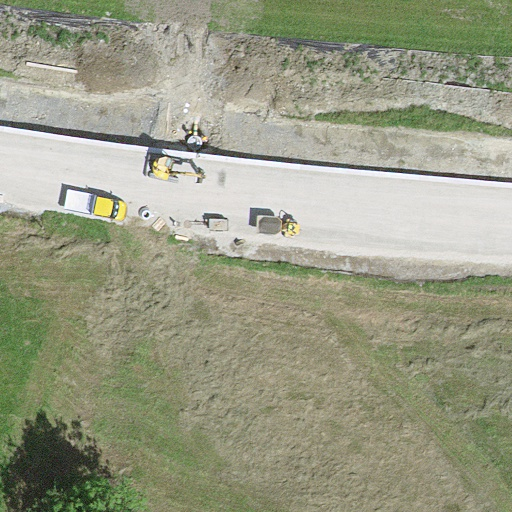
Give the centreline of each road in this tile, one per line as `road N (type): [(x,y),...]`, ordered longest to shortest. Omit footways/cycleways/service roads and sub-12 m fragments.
road 1 (tertiary): [(0,173),(262,220),(511,239)]
road 2 (track): [(262,220),(433,386),(511,480)]
